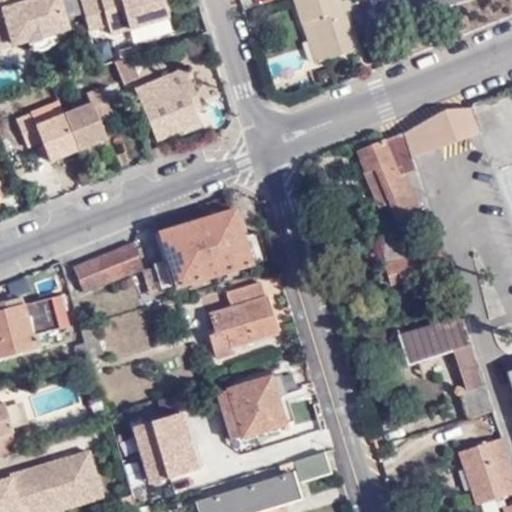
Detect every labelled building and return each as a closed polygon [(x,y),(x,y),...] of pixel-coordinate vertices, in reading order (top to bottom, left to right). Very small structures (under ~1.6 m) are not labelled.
[(22,0),(0,0),(0,47),(65,28),(57,0),(30,0),(23,2),(22,0)] [(166,18),(160,0),(99,0),(110,35),(166,18)] [(355,49),(338,0),(293,0),(315,63),(355,49)] [(138,77),(131,55),(114,60),(122,81),(138,77)] [(197,123),(191,109),(188,101),(195,97),(183,68),(165,75),(170,89),(141,101),(156,139),(197,123)] [(63,111),(77,146),(105,136),(99,117),(113,112),(101,85),(87,90),(91,100),(63,111)] [(188,101),(191,109),(199,106),(195,97),(188,101)] [(59,100),(31,109),(36,121),(63,111),(59,100)] [(48,157),(77,146),(63,111),(36,121),(31,109),(16,115),(26,141),(40,136),(48,157)] [(474,109),(450,110),(432,118),(414,128),(414,131),(416,130),(425,149),(429,152),(483,132),(474,109)] [(413,158),(429,152),(425,149),(416,130),(414,131),(414,128),(405,133),(413,158)] [(429,207),(417,168),(413,170),(401,134),(357,151),(380,208),(389,204),(396,219),(429,207)] [(242,234),(234,209),(159,231),(167,258),(152,262),(162,291),(191,283),(192,288),(202,285),(200,279),(225,272),(228,277),(238,274),(236,269),(265,260),(256,231),(242,234)] [(417,256),(443,248),(436,228),(410,236),(417,256)] [(402,230),(377,237),(392,283),(402,280),(406,290),(451,275),(443,248),(417,256),(410,236),(405,238),(402,230)] [(131,244),(99,257),(107,282),(141,268),(139,261),(131,244)] [(107,282),(99,257),(74,266),(84,291),(107,282)] [(238,305),(265,296),(261,281),(227,292),(231,308),(212,315),(216,335),(211,336),(217,357),(232,353),(231,347),(248,342),(238,305)] [(69,326),(59,296),(0,311),(0,356),(54,342),(52,331),(69,326)] [(275,333),(265,296),(238,305),(248,342),(275,333)] [(459,395),(467,420),(494,412),(478,359),(475,360),(461,316),(400,335),(409,364),(452,351),(464,387),(463,389),(456,387),(455,393),(459,395)] [(81,332),(89,355),(100,352),(94,328),(81,332)] [(279,374),(270,376),(277,397),(286,394),(279,374)] [(277,397),(270,376),(216,393),(230,440),(284,424),(277,397)] [(277,397),(284,424),(294,421),(286,394),(277,397)] [(0,435),(12,432),(4,404),(0,404),(0,435)] [(204,470),(187,410),(130,427),(147,486),(204,470)] [(471,468),(476,487),(471,488),(476,504),(511,493),(511,471),(502,438),(459,452),(465,470),(471,468)] [(89,451),(23,470),(25,476),(12,480),(11,477),(0,480),(0,511),(31,511),(60,503),(60,501),(101,488),(89,451)] [(324,451),(294,459),(300,482),(329,473),(324,451)] [(471,468),(465,470),(471,488),(476,487),(471,468)] [(25,476),(23,470),(10,474),(11,477),(12,480),(25,476)] [(293,474),(211,498),(215,511),(255,511),(300,498),(293,474)] [(53,511),(104,497),(101,488),(60,501),(60,503),(31,511),(53,511)] [(215,511),(211,498),(198,502),(201,511),(215,511)]
